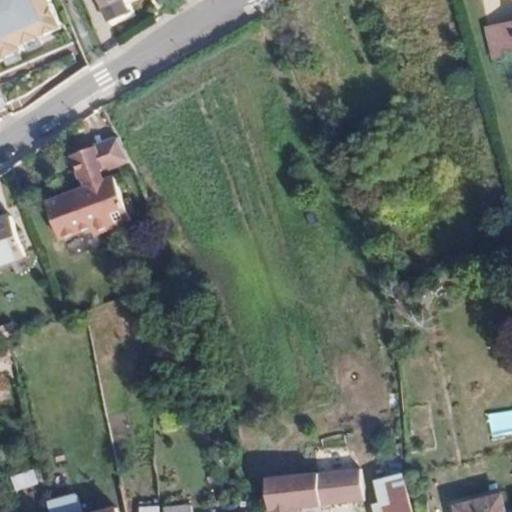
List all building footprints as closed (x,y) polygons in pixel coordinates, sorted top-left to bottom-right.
[(48,0),(0,0),(0,77),(70,43),(48,0)] [(95,0),(103,17),(142,0),(95,0)] [(511,48),(511,18),(486,24),(492,53),(511,48)] [(107,176),(141,166),(130,142),(100,149),(107,176)] [(129,228),(116,184),(104,188),(101,177),(107,176),(100,149),(74,156),(83,194),(51,203),(61,239),(93,230),(95,238),(129,228)] [(0,262),(30,253),(17,215),(0,220),(0,262)] [(320,511),(364,506),(360,474),(269,485),(271,511),(320,511)] [(411,502),(405,476),(375,486),(381,511),(411,502)] [(113,511),(113,510),(104,511),(79,511),(76,496),(49,501),(51,511),(113,511)] [(157,511),(157,499),(150,500),(150,503),(137,504),(137,511),(157,511)] [(506,511),(503,499),(462,510),(462,511),(506,511)] [(413,511),(411,502),(381,511),(376,511),(413,511)]
